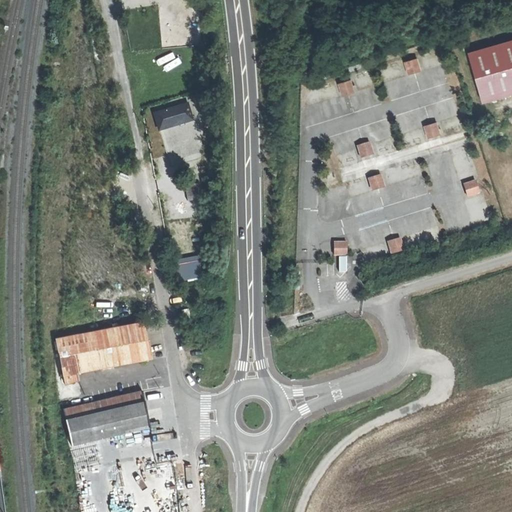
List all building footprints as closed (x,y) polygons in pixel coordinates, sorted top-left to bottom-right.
[(511,39),(472,49),(485,101),(511,94),(511,39)] [(404,62),(406,68),(407,68),(419,65),(417,59),(404,62)] [(444,64),(430,68),(434,82),(448,79),(444,64)] [(421,71),(419,65),(407,68),(409,74),(421,71)] [(407,77),(393,80),(396,94),(410,91),(407,77)] [(338,84),(340,90),(352,86),(351,80),(338,84)] [(354,92),(352,86),(340,90),(342,96),(354,92)] [(338,95),(331,96),(334,108),(340,107),(338,95)] [(438,104),(442,118),(455,114),(452,100),(438,104)] [(192,121),(191,117),(194,116),(189,101),(156,111),(157,114),(153,115),(158,131),(192,121)] [(415,114),(401,117),(404,132),(419,128),(415,114)] [(425,126),(427,132),(439,128),(437,122),(425,126)] [(441,134),(439,128),(427,132),(429,138),(441,134)] [(358,146),(360,152),(372,148),(370,142),(358,146)] [(374,154),(372,148),(360,152),(362,158),(374,154)] [(441,177),(455,174),(453,160),(439,163),(441,177)] [(369,179),(371,184),(383,181),(381,175),(369,179)] [(385,187),(383,181),(371,184),(373,191),(385,187)] [(470,183),(474,195),(480,193),(475,181),(470,183)] [(399,200),(414,196),(411,182),(396,185),(399,200)] [(468,197),(474,195),(470,183),(464,185),(468,197)] [(364,198),(350,200),(352,214),(366,211),(364,198)] [(459,204),(445,207),(448,221),(463,218),(459,204)] [(404,217),(409,231),(424,227),(419,212),(404,217)] [(389,242),(391,248),(403,245),(401,238),(389,242)] [(335,242),(335,255),(347,255),(348,243),(335,242)] [(405,250),(403,245),(391,248),(392,254),(405,250)] [(143,320),(55,339),(64,384),(79,381),(78,373),(151,358),(147,339),(143,320)] [(62,409),(71,446),(151,428),(146,406),(142,390),(62,409)]
